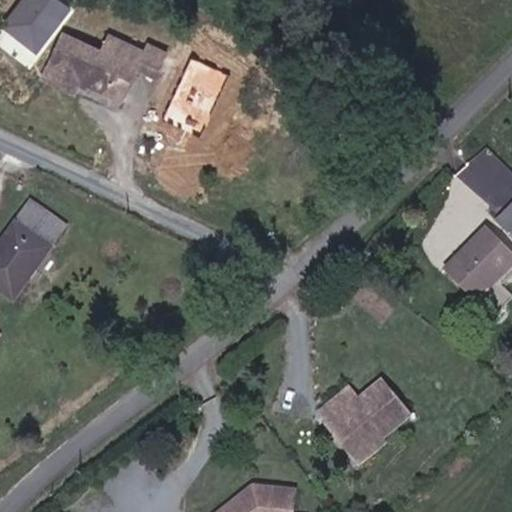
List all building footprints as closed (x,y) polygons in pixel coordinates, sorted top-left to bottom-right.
[(41,0),(67,20),(81,0),(41,0)] [(138,110),(156,77),(171,84),(184,91),(197,70),(179,60),(173,69),(133,46),(126,57),(91,39),(64,89),(103,108),(111,95),(138,110)] [(197,70),(203,62),(184,52),(179,60),(197,70)] [(138,110),(153,118),(171,84),(156,77),(138,110)] [(77,270),(86,255),(47,232),(35,244),(77,270)] [(73,276),(32,252),(0,301),(0,307),(38,331),(73,276)] [(457,305),(484,337),(511,312),(511,272),(503,263),(457,305)] [(366,424),(355,412),(349,416),(397,453),(419,436),(392,404),(366,424)] [(349,416),(326,434),(340,450),(344,446),(369,476),(397,453),(349,416)] [(369,476),(344,446),(340,450),(334,454),(358,485),(369,476)]
